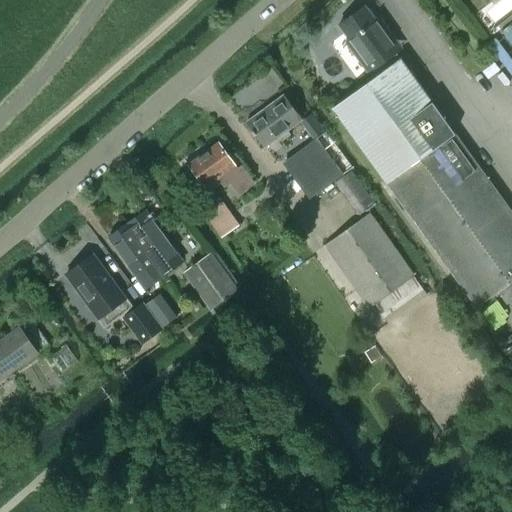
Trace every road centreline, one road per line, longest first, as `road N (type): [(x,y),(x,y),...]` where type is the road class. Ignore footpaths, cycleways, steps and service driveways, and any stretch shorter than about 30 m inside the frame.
road 1 (tertiary): [(0,243),(278,0)]
road 2 (unknown): [(0,168),(184,0)]
road 3 (unknown): [(194,73),(312,209)]
